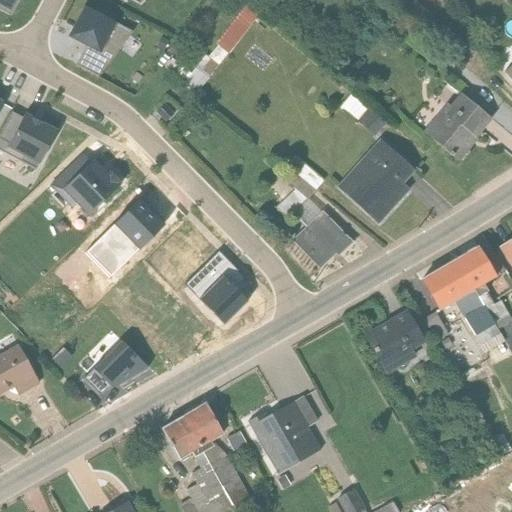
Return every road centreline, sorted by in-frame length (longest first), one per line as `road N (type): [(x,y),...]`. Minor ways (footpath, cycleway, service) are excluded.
road 1 (residential): [(21,56),(129,124),(275,274),(298,318)]
road 2 (tertiary): [(0,490),(298,318)]
road 3 (tertiary): [(298,318),(511,193)]
